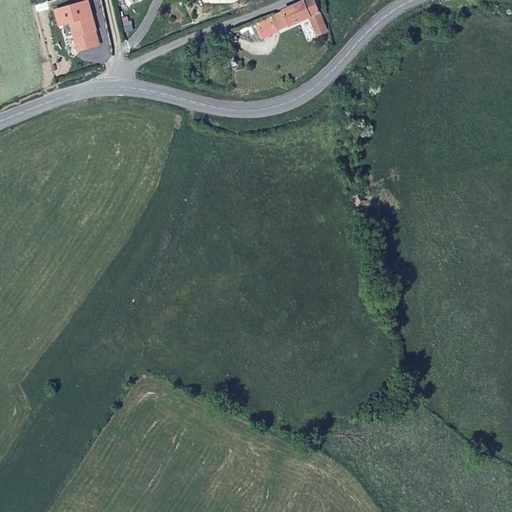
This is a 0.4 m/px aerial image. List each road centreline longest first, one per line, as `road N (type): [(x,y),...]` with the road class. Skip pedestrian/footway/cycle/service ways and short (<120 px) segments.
road 1 (secondary): [(0,121),(94,88),(124,87),(223,110),(284,106),(308,95),(376,25),(416,0)]
road 2 (track): [(282,0),(120,68),(94,88)]
